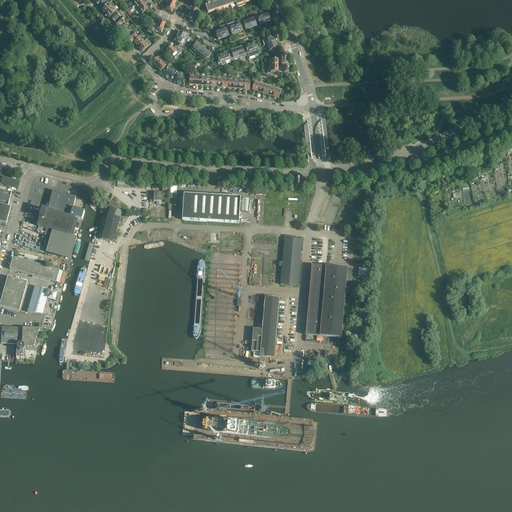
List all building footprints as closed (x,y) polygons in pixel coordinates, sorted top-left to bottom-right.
[(107,4),(104,0),(102,0),(97,5),(101,9),(107,4)] [(245,3),(254,0),(208,0),(207,0),(203,0),(205,5),(204,5),(205,7),(206,7),(208,14),(236,4),(237,8),(246,5),(245,3)] [(139,9),(144,5),(141,1),(136,5),(139,9)] [(106,14),(112,9),(108,4),(102,10),(106,14)] [(143,13),(148,9),(144,5),(139,9),(143,13)] [(196,16),(199,12),(200,12),(201,10),(196,8),(195,9),(192,8),(189,13),(198,17),(196,16)] [(109,19),(116,13),(112,9),(106,14),(109,19)] [(270,18),(271,18),(269,12),(267,13),(268,14),(263,16),(263,15),(262,15),(265,24),(271,22),(270,18)] [(194,21),(196,17),(197,18),(198,17),(189,13),(187,18),(190,19),(189,21),(194,24),(195,22),(194,21)] [(115,24),(121,19),(116,14),(111,19),(115,24)] [(265,24),(262,15),(262,16),(258,18),(257,16),(255,17),(257,23),(259,22),(260,26),(265,24)] [(256,23),(257,23),(255,17),(253,18),(254,19),(249,21),(251,29),(257,27),(256,23)] [(118,29),(124,23),(125,23),(121,19),(115,24),(118,29)] [(251,29),(249,21),(244,23),(243,21),(241,22),(243,27),(245,27),(246,30),(251,29)] [(242,28),(243,27),(241,22),(239,23),(240,24),(235,26),(235,24),(234,24),(237,33),(243,32),(242,28)] [(129,28),(127,27),(125,24),(119,30),(122,33),(123,33),(129,28)] [(237,33),(234,24),(234,25),(234,26),(230,28),(229,26),(227,27),(229,32),(231,32),(232,35),(237,33)] [(228,33),(229,32),(227,27),(225,27),(226,29),(221,30),(221,29),(220,29),(223,38),(229,36),(228,33)] [(126,38),(132,32),(129,28),(123,33),(124,34),(123,34),(126,38)] [(223,38),(220,29),(220,31),(216,32),(215,31),(213,32),(215,37),(217,37),(218,40),(223,38)] [(131,43),(138,38),(133,33),(127,39),(131,43)] [(276,42),(274,37),(270,38),(270,36),(264,38),(265,40),(266,39),(268,44),(266,45),(267,45),(276,42)] [(138,47),(144,42),(140,37),(134,43),(138,47)] [(182,45),(184,41),(185,42),(186,41),(177,37),(175,42),(178,44),(177,45),(182,48),(183,46),(182,45)] [(142,52),(148,47),(144,42),(138,47),(142,52)] [(277,48),(276,42),(267,45),(267,46),(268,45),(270,50),(268,51),(269,53),(275,51),(274,49),(277,48)] [(261,51),(259,46),(257,46),(256,43),(251,45),(253,52),(258,50),(259,52),(261,51)] [(195,55),(201,47),(197,44),(195,46),(193,45),(190,50),(191,51),(192,50),(196,53),(195,54),(195,55)] [(253,52),(251,45),(245,46),(246,50),(245,51),(245,52),(247,56),(249,55),(248,54),(253,52)] [(175,59),(182,53),(181,52),(183,49),(179,47),(178,47),(177,48),(176,47),(174,49),(171,46),(167,51),(169,53),(168,54),(171,58),(172,57),(175,59)] [(201,59),(207,52),(201,47),(195,55),(196,55),(197,54),(201,57),(201,59)] [(247,56),(245,52),(245,51),(243,51),(242,48),(237,49),(239,57),(244,55),(245,57),(247,56)] [(239,57),(237,49),(231,51),(232,55),(231,55),(231,57),(233,61),(240,59),(239,57)] [(209,58),(211,55),(207,52),(201,59),(202,58),(206,61),(205,62),(207,64),(211,59),(209,58)] [(233,61),(231,57),(231,55),(229,56),(228,52),(223,54),(225,62),(230,60),(231,62),(233,61)] [(225,62),(223,54),(217,56),(219,60),(217,60),(219,66),(221,65),(220,64),(225,62)] [(156,67),(162,62),(158,58),(152,63),(156,67)] [(161,72),(166,67),(162,62),(156,67),(161,72)] [(167,79),(171,73),(166,70),(162,76),(167,79)] [(171,82),(176,76),(175,75),(177,72),(173,70),(171,73),(167,79),(171,82)] [(179,85),(182,78),(177,76),(173,83),(179,85)] [(195,86),(196,78),(196,77),(190,76),(190,80),(187,80),(186,85),(189,86),(190,86),(191,86),(192,86),(195,86)] [(263,94),(265,86),(266,85),(261,84),(260,85),(258,93),(259,94),(260,94),(261,94),(263,94)] [(268,96),(271,88),(271,87),(266,85),(265,86),(263,94),(264,95),(265,96),(266,95),(268,96)] [(273,98),(276,90),(276,89),(271,87),(271,88),(268,96),(269,96),(269,97),(270,97),(271,97),(273,98)] [(280,96),(281,91),(282,90),(276,89),(276,90),(273,98),(274,98),(275,99),(276,99),(279,99),(280,96)] [(18,188),(19,182),(3,178),(2,183),(18,188)] [(144,205),(145,195),(141,195),(141,194),(147,195),(147,190),(141,189),(142,183),(120,182),(119,188),(139,189),(138,204),(144,205)] [(0,204),(8,206),(12,193),(0,189),(0,204)] [(73,209),(76,198),(76,197),(53,191),(48,210),(82,220),(85,212),(73,209)] [(162,202),(162,193),(150,193),(150,201),(162,202)] [(239,224),(241,198),(184,195),(183,203),(183,207),(182,220),(239,224)] [(248,212),(250,199),(242,198),(241,211),(248,212)] [(11,207),(8,206),(0,204),(0,221),(7,224),(11,207)] [(116,234),(122,212),(108,208),(100,239),(116,244),(119,235),(116,234)] [(73,237),(78,219),(43,209),(38,227),(53,231),(73,237)] [(52,232),(45,254),(70,261),(76,239),(52,232)] [(229,246),(241,246),(241,238),(229,238),(229,239),(223,239),(222,246),(229,246)] [(298,286),(302,241),(285,239),(281,285),(298,286)] [(26,254),(24,258),(37,262),(39,258),(26,254)] [(16,271),(19,259),(13,258),(10,270),(16,271)] [(22,273),(25,261),(19,259),(16,271),(22,273)] [(100,264),(105,265),(105,259),(98,259),(98,265),(96,265),(95,270),(100,270),(100,264)] [(27,275),(31,262),(25,261),(22,273),(27,275)] [(33,276),(37,264),(31,262),(27,275),(33,276)] [(39,278),(42,266),(37,264),(33,276),(39,278)] [(45,279),(48,267),(42,266),(39,278),(45,279)] [(341,339),(346,281),(348,269),(312,266),(306,336),(341,339)] [(51,281),(54,269),(48,267),(45,279),(51,281)] [(57,283),(60,271),(54,269),(51,281),(57,283)] [(88,287),(87,293),(103,294),(103,282),(98,282),(99,275),(91,275),(91,287),(88,287)] [(43,315),(47,299),(50,291),(35,287),(28,313),(43,315)] [(55,301),(57,293),(50,291),(47,299),(55,301)] [(93,305),(94,298),(86,298),(85,310),(83,309),(82,315),(101,317),(103,306),(93,305)] [(274,359),(279,299),(265,298),(262,330),(253,329),(251,352),(260,352),(260,357),(274,359)] [(79,321),(77,338),(96,340),(98,323),(79,321)] [(17,345),(18,328),(2,327),(1,344),(17,345)] [(34,348),(38,334),(40,329),(23,328),(22,346),(23,347),(34,348)] [(73,355),(97,357),(98,346),(94,346),(93,351),(88,351),(89,345),(74,343),(73,355)]
